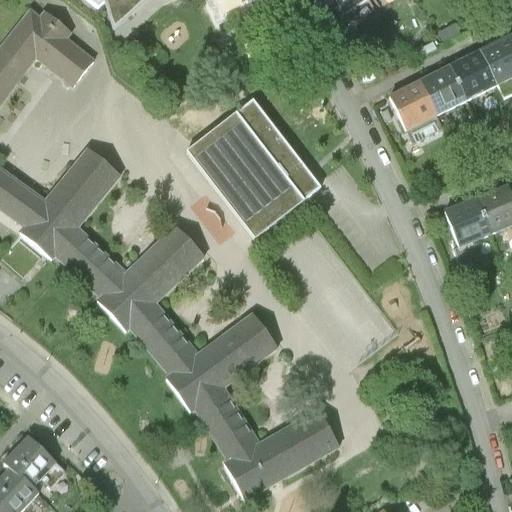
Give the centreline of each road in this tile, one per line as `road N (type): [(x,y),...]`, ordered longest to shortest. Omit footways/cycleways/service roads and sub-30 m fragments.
road 1 (residential): [(283,0),(402,217),(500,511)]
road 2 (residential): [(154,496),(65,385),(0,336)]
